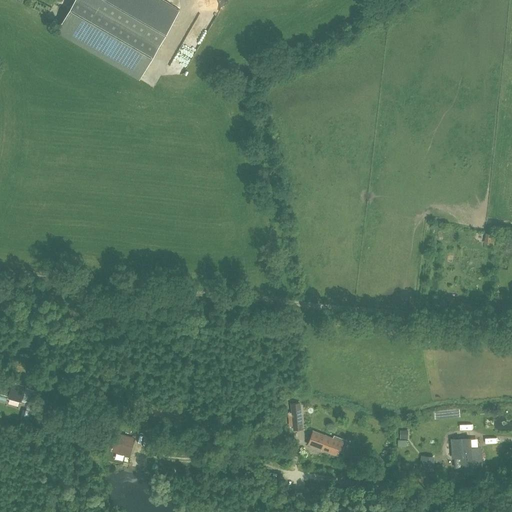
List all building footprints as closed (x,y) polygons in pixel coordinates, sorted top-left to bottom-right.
[(75,0),(70,9),(58,33),(139,80),(179,11),(159,0),(75,0)] [(0,393),(8,396),(7,398),(19,401),(19,399),(29,402),(33,388),(23,386),(23,385),(12,382),(11,382),(0,379),(0,378),(0,393)] [(292,427),(300,427),(298,401),(291,402),(292,427)] [(21,416),(19,422),(28,425),(30,419),(21,416)] [(133,423),(123,420),(120,428),(131,431),(133,423)] [(339,454),(340,451),(342,452),(347,440),(335,435),(334,438),(314,430),(308,444),(332,453),(333,451),(339,454)] [(129,455),(134,438),(118,434),(113,450),(129,455)] [(298,441),(291,439),(289,448),(296,450),(298,441)] [(479,448),(476,449),(471,449),(470,439),(453,440),(454,457),(462,456),(463,468),(472,468),(472,466),(481,465),(479,448)] [(201,445),(201,453),(209,453),(209,445),(201,445)] [(435,456),(421,455),(420,471),(433,472),(435,456)]
